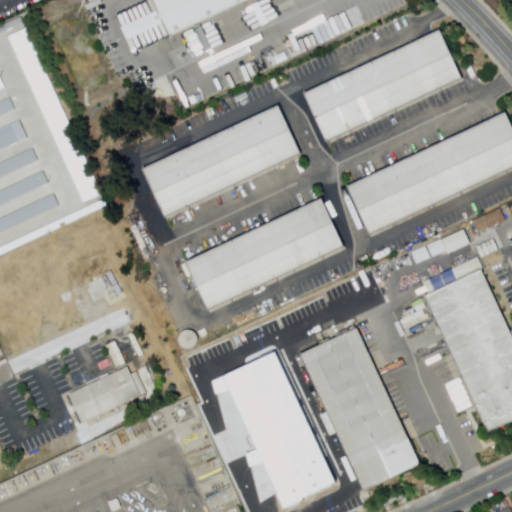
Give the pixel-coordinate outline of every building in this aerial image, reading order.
[(250,0),(172,37),(154,0),(250,0)] [(0,27),(22,17),(26,24),(0,36),(0,27)] [(10,37),(29,28),(107,194),(86,204),(10,37)] [(443,32),(465,79),(331,142),(309,95),(443,32)] [(0,75),(2,75),(8,89),(0,92),(0,75)] [(0,103),(12,98),(18,111),(0,119),(0,103)] [(281,108),(303,155),(168,218),(146,172),(281,108)] [(509,116),(511,122),(511,170),(373,234),(352,188),(509,116)] [(0,132),(22,122),(30,139),(0,152),(0,132)] [(0,165),(35,149),(42,163),(0,182),(0,165)] [(0,194),(45,173),(51,184),(0,208),(0,194)] [(0,220),(56,194),(62,207),(0,236),(0,220)] [(0,250),(105,201),(108,207),(72,224),(69,220),(61,223),(64,228),(2,257),(0,253),(0,250)] [(324,202),(346,248),(211,311),(189,265),(324,202)] [(477,235),(503,221),(497,209),(471,223),(477,235)] [(466,231),(473,245),(450,256),(443,241),(466,231)] [(483,259),(479,248),(496,241),(501,252),(483,259)] [(429,298),(484,272),(511,330),(511,420),(487,431),(429,298)] [(115,285),(103,289),(100,280),(93,283),(97,292),(94,294),(99,308),(121,301),(115,285)] [(303,356),(359,330),(423,468),(366,494),(303,356)] [(143,398),(84,425),(71,396),(129,368),(143,398)]
